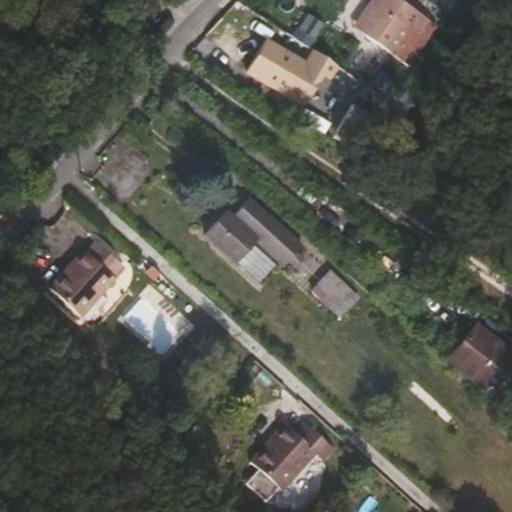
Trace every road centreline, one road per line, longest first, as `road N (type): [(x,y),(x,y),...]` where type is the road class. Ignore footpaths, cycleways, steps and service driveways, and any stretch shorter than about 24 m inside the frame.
road 1 (unknown): [(47,187),(99,223),(429,511)]
road 2 (residential): [(232,0),(70,156),(0,260)]
